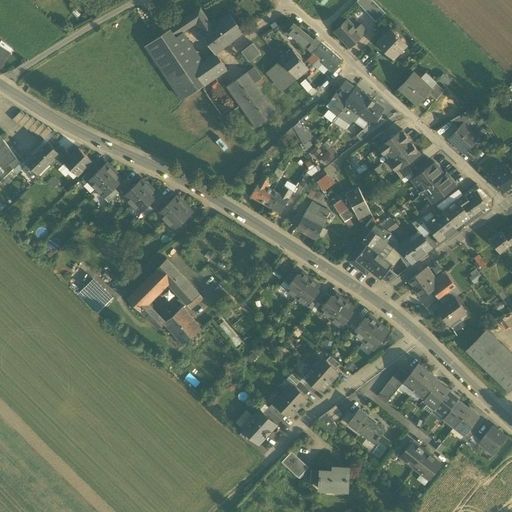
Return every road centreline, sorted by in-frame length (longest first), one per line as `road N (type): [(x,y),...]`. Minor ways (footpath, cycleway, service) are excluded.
road 1 (residential): [(374,302),(214,199),(85,138),(1,86)]
road 2 (residential): [(503,204),(285,0)]
road 3 (track): [(214,199),(353,63)]
road 4 (residential): [(419,336),(314,410),(273,454)]
road 5 (residential): [(141,0),(1,86)]
road 6 (residential): [(374,302),(503,204)]
road 7 (residential): [(511,422),(419,336)]
